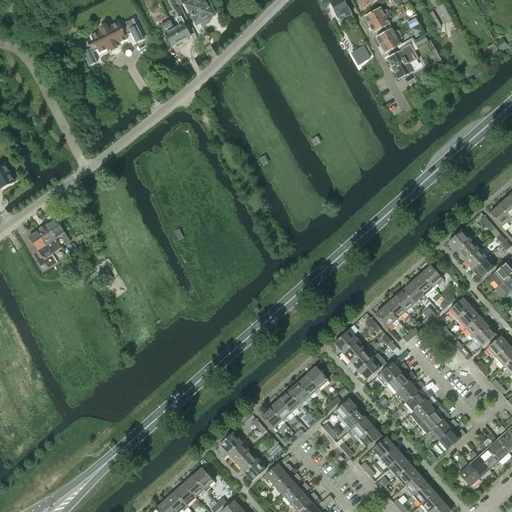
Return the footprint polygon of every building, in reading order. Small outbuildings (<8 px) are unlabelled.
[(200,23),(201,25),(202,26),(203,26),(204,26),(205,26),(205,25),(206,25),(206,24),(206,23),(206,22),(204,20),(214,15),(206,0),(195,0),(186,5),(197,24),(200,23)] [(346,17),(351,14),(343,0),(328,0),(338,18),(345,14),(346,17)] [(357,0),(362,8),(376,0),(357,0)] [(443,4),(438,7),(447,23),(452,20),(443,4)] [(178,16),(183,14),(179,6),(174,9),(178,16)] [(364,17),(369,25),(389,14),(387,10),(383,12),(381,8),(364,17)] [(437,19),(433,12),(428,14),(432,22),(437,19)] [(391,18),(389,14),(369,25),(373,33),(390,24),(387,20),(391,18)] [(174,28),(182,43),(188,39),(187,38),(191,36),(181,17),(177,20),(180,25),(174,28)] [(99,54),(120,44),(127,40),(125,37),(131,34),(136,44),(143,40),(133,19),(126,23),(127,27),(122,29),(118,22),(108,27),(107,26),(106,25),(104,25),(103,26),(101,27),(101,28),(100,30),(101,31),(91,36),(94,43),(88,46),(87,42),(79,46),(89,67),(97,63),(92,53),(98,50),(99,54)] [(170,21),(160,26),(171,47),(175,45),(176,46),(182,43),(174,28),(170,21)] [(376,38),(380,46),(401,35),(399,31),(395,33),(393,29),(376,38)] [(401,35),(380,46),(385,54),(401,45),(399,41),(403,38),(401,35)] [(410,43),(399,49),(401,52),(387,59),(399,79),(412,72),(408,65),(419,59),(413,49),(428,41),(425,36),(410,44),(410,43)] [(501,39),(495,43),(501,52),(507,48),(501,39)] [(498,53),(493,45),(487,48),(492,56),(498,53)] [(357,64),(367,58),(362,49),(351,54),(357,64)] [(437,74),(424,81),(426,85),(439,78),(437,74)] [(0,189),(14,182),(5,164),(0,167),(0,189)] [(511,201),(508,197),(499,205),(511,219),(511,218),(511,201)] [(511,219),(499,205),(490,214),(502,227),(511,219)] [(480,220),(485,226),(490,223),(484,217),(480,220)] [(56,220),(46,226),(51,233),(53,232),(57,239),(61,236),(67,245),(70,242),(65,234),(56,220)] [(490,223),(485,226),(491,232),(495,229),(490,223)] [(41,239),(52,254),(61,248),(56,239),(57,239),(53,232),(51,233),(46,226),(39,231),(44,238),(41,239)] [(448,242),(457,252),(470,240),(462,230),(448,242)] [(44,259),(52,254),(41,239),(44,238),(39,231),(29,237),(38,251),(44,259)] [(496,239),(501,245),(506,241),(500,235),(496,239)] [(478,249),(470,240),(457,252),(465,261),(478,249)] [(506,241),(501,245),(507,251),(511,247),(506,241)] [(74,244),(69,248),(72,252),(77,249),(74,244)] [(86,244),(79,248),(82,253),(89,249),(86,244)] [(473,270),(486,258),(478,249),(465,261),(473,270)] [(486,258),(473,270),(481,280),(495,268),(490,262),(492,261),(488,256),(486,258)] [(494,273),(490,277),(499,287),(511,274),(511,266),(511,267),(507,262),(494,273)] [(421,274),(433,288),(443,279),(431,266),(421,274)] [(433,288),(421,274),(412,282),(424,296),(433,288)] [(511,274),(499,287),(507,296),(511,293),(511,291),(511,274)] [(424,296),(412,282),(403,290),(415,304),(424,296)] [(394,298),(406,312),(415,304),(403,290),(394,298)] [(451,296),(446,301),(449,305),(455,300),(451,296)] [(385,307),(397,320),(406,312),(394,298),(385,307)] [(458,320),(471,308),(463,298),(449,310),(458,320)] [(443,311),(449,305),(446,301),(440,307),(443,311)] [(397,320),(385,307),(375,315),(387,328),(397,320)] [(458,320),(466,329),(479,317),(471,308),(458,320)] [(433,312),(427,318),(431,322),(437,316),(433,312)] [(466,329),(474,338),(488,326),(479,317),(466,329)] [(366,321),(371,327),(375,324),(370,318),(366,321)] [(425,327),(431,322),(427,318),(421,323),(425,327)] [(375,324),(371,327),(376,333),(381,330),(375,324)] [(437,327),(442,333),(447,329),(441,324),(437,327)] [(496,335),(488,326),(474,338),(482,347),(496,335)] [(415,328),(409,334),(413,338),(419,333),(415,328)] [(452,335),(447,329),(442,333),(448,339),(452,335)] [(334,343),(342,353),(356,341),(347,331),(334,343)] [(407,343),(413,338),(409,334),(403,339),(407,343)] [(382,340),(387,346),(391,342),(386,336),(382,340)] [(487,348),(495,358),(509,346),(501,336),(487,348)] [(364,350),(356,341),(342,353),(350,362),(364,350)] [(391,342),(387,346),(393,352),(397,348),(391,342)] [(453,345),(459,351),(463,348),(458,342),(453,345)] [(511,359),(511,349),(509,346),(495,358),(504,367),(511,359)] [(468,354),(463,348),(459,351),(464,357),(468,354)] [(359,371),(372,359),(364,350),(350,362),(359,371)] [(402,354),(401,356),(404,359),(409,355),(406,351),(402,354)] [(372,359),(359,371),(367,380),(380,368),(386,363),(378,354),(372,359)] [(475,365),(480,371),(484,368),(479,362),(475,365)] [(385,387),(388,384),(402,372),(407,368),(403,363),(397,368),(393,363),(380,374),(376,377),(385,387)] [(307,375),(319,389),(328,381),(316,367),(307,375)] [(490,374),(484,368),(480,371),(486,377),(490,374)] [(388,384),(397,394),(410,382),(415,377),(411,373),(406,377),(402,372),(388,384)] [(319,389),(307,375),(298,383),(310,397),(319,389)] [(491,383),(497,389),(501,386),(495,380),(491,383)] [(405,403),(418,391),(424,387),(420,382),(414,387),(410,382),(397,394),(405,403)] [(310,397),(298,383),(289,392),(301,405),(310,397)] [(506,392),(501,386),(497,389),(502,395),(506,392)] [(413,413),(427,401),(432,396),(428,392),(423,396),(418,391),(405,403),(413,413)] [(301,405),(289,392),(280,400),(292,413),(301,405)] [(337,397),(331,402),(335,407),(341,401),(337,397)] [(335,412),(343,421),(357,409),(349,399),(335,412)] [(270,408),(282,421),(292,413),(280,400),(270,408)] [(410,416),(418,425),(435,411),(440,406),(436,401),(431,406),(427,401),(413,413),(410,416)] [(329,412),(335,407),(331,402),(325,408),(329,412)] [(282,421),(270,408),(261,416),(273,430),(282,421)] [(365,418),(357,409),(343,421),(351,430),(365,418)] [(430,432),(443,420),(449,416),(445,411),(439,416),(435,411),(418,425),(427,435),(430,432)] [(397,412),(392,416),(396,420),(401,416),(397,412)] [(319,413),(313,418),(317,423),(323,418),(319,413)] [(311,428),(317,423),(313,418),(307,424),(311,428)] [(373,427),(365,418),(351,430),(360,439),(373,427)] [(252,423),(257,429),(261,425),(256,419),(252,423)] [(430,432),(439,441),(452,430),(457,425),(453,420),(448,425),(443,420),(430,432)] [(266,431),(261,425),(257,429),(262,435),(266,431)] [(323,428),(328,434),(332,431),(327,425),(323,428)] [(373,427),(360,439),(368,449),(381,436),(373,427)] [(502,436),(497,441),(509,454),(511,450),(511,438),(506,432),(502,427),(497,431),(502,436)] [(301,429),(294,435),(298,439),(304,434),(301,429)] [(456,435),(452,430),(439,441),(435,445),(444,454),(460,439),(466,434),(465,434),(461,430),(456,435)] [(338,437),(332,431),(328,434),(334,440),(338,437)] [(228,454),(242,442),(233,433),(220,445),(228,454)] [(298,439),(294,435),(288,440),(292,444),(298,439)] [(509,454),(497,441),(492,435),(488,439),(492,445),(487,449),(499,462),(509,454)] [(268,441),(273,447),(277,443),(272,437),(268,441)] [(381,459),(395,447),(386,437),(373,450),(381,459)] [(228,454),(236,463),(250,451),(242,442),(228,454)] [(277,443),(273,447),(278,453),(282,449),(277,443)] [(339,447),(344,453),(349,449),(343,443),(339,447)] [(483,453),(478,457),(489,471),(499,462),(487,449),(483,444),(478,448),(483,453)] [(403,456),(395,447),(381,459),(389,468),(403,456)] [(354,455),(349,449),(344,453),(350,459),(354,455)] [(236,463),(244,472),(258,460),(250,451),(236,463)] [(473,461),(468,466),(480,479),(489,471),(478,457),(473,452),(469,456),(473,461)] [(397,477),(411,465),(403,456),(389,468),(397,477)] [(266,470),(258,460),(244,472),(252,482),(266,470)] [(470,488),(480,479),(468,466),(464,461),(459,465),(464,470),(459,474),(470,488)] [(361,466),(366,472),(370,469),(365,463),(361,466)] [(265,476),(274,486),(287,474),(292,469),(288,465),(283,469),(278,464),(265,476)] [(419,474),(411,465),(397,477),(405,486),(419,474)] [(193,476),(205,490),(214,482),(202,468),(193,476)] [(375,475),(370,469),(366,472),(371,478),(375,475)] [(291,479),(287,474),(274,486),(282,495),(295,483),(300,479),(296,474),(291,479)] [(413,496),(427,484),(419,474),(405,486),(413,496)] [(205,490),(193,476),(184,484),(196,498),(205,490)] [(377,485),(382,491),(386,487),(381,481),(377,485)] [(300,488),(295,483),(282,495),(290,505),(304,493),(309,488),(305,484),(300,488)] [(175,492),(187,506),(196,498),(184,484),(175,492)] [(435,493),(427,484),(413,496),(421,505),(435,493)] [(391,493),(386,487),(382,491),(387,497),(391,493)] [(165,501),(175,511),(179,511),(187,506),(175,492),(165,501)] [(296,511),(301,511),(312,503),(317,498),(313,493),(308,498),(304,493),(290,505),(296,511)] [(431,511),(443,502),(435,493),(421,505),(427,511),(431,511)] [(223,498),(217,504),(220,508),(226,503),(223,498)] [(393,503),(398,509),(402,505),(397,499),(393,503)] [(156,509),(159,511),(175,511),(165,501),(156,509)] [(221,511),(240,511),(242,510),(234,501),(221,511)] [(443,502),(431,511),(450,511),(451,511),(443,502)] [(301,511),(320,511),(326,507),(322,503),(316,507),(312,503),(301,511)]
